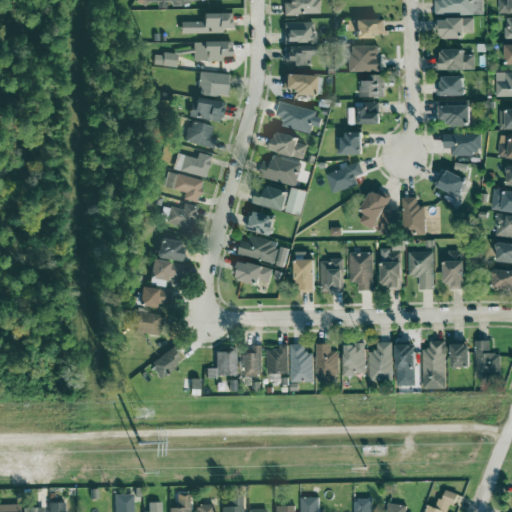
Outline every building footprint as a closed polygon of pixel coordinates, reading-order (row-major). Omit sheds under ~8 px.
[(282,15),(317,15),(316,0),(287,0),(287,3),(282,3),(282,15)] [(482,0),(433,0),(434,15),(483,14),(482,0)] [(511,0),(497,0),(498,13),(511,12),(511,0)] [(230,27),(229,13),(200,13),(201,21),(179,22),(179,33),(220,33),(220,28),(230,27)] [(473,33),(474,18),(437,18),(437,31),(440,31),(440,38),(464,38),(464,33),(473,33)] [(374,38),(374,34),(384,33),(383,19),(353,19),(354,38),(374,38)] [(313,22),(283,22),(283,42),(313,42),(313,22)] [(230,41),(192,42),(192,61),(220,60),(220,55),(230,55),(230,41)] [(285,64),(309,63),(309,45),(284,46),(285,64)] [(379,45),(347,46),(348,72),(379,71),(379,45)] [(474,69),(474,54),(464,54),(464,49),(439,49),(439,70),(474,69)] [(151,65),(174,66),(175,54),(152,53),(151,65)] [(511,71),(495,72),(495,97),(511,96),(511,71)] [(227,73),(197,72),(197,95),(226,96),(227,73)] [(291,89),(290,94),(320,95),(321,76),(283,74),(282,88),(291,89)] [(358,80),(359,97),(384,96),(383,74),(366,75),(366,80),(358,80)] [(464,76),(440,75),(439,95),(463,96),(464,76)] [(221,101),(190,99),(189,118),(220,120),(221,101)] [(278,102),(275,116),(283,117),(281,126),(310,133),(312,126),(319,128),(322,113),(278,102)] [(469,124),(469,105),(438,105),(439,125),(469,124)] [(499,129),(511,128),(511,108),(499,109),(499,129)] [(184,143),(210,146),(212,139),(209,138),(211,125),(187,122),(184,143)] [(274,132),(269,149),(302,159),(307,142),(274,132)] [(337,154),(362,153),(361,132),(344,132),(344,137),(336,137),(337,154)] [(480,134),(442,133),(442,154),(480,154),(480,134)] [(511,158),(511,136),(499,136),(497,157),(511,158)] [(176,153),(171,169),(204,178),(210,156),(197,152),(195,159),(176,153)] [(261,161),(259,179),(296,185),(300,162),(271,157),(270,162),(261,161)] [(363,174),(358,162),(325,174),(332,194),(357,185),(355,177),(363,174)] [(458,195),(464,176),(444,169),(438,188),(458,195)] [(197,203),(201,179),(166,172),(163,188),(183,192),(182,200),(197,203)] [(253,203),(282,211),(287,192),(258,184),(253,203)] [(300,215),(306,191),(291,187),(284,211),(300,215)] [(491,210),(511,212),(511,190),(492,189),(491,210)] [(378,232),(394,234),(396,210),(386,209),(387,194),(364,193),(362,226),(379,227),(378,232)] [(424,235),(424,205),(416,205),(416,197),(402,197),(402,235),(424,235)] [(165,223),(189,230),(196,207),(182,203),(181,209),(169,206),(165,223)] [(274,216),(251,212),(248,231),(271,235),(274,216)] [(511,237),(511,215),(496,215),(494,237),(511,237)] [(237,257),(284,265),(288,249),(276,247),(277,241),(250,236),(249,241),(240,240),(237,257)] [(181,261),(183,241),(157,239),(155,259),(181,261)] [(511,243),(496,243),(495,261),(511,261),(511,243)] [(380,287),(401,287),(400,252),(390,252),(390,248),(379,248),(380,287)] [(462,250),(447,251),(447,260),(443,260),(444,289),(463,288),(462,250)] [(372,252),(349,252),(349,282),(357,282),(357,290),(372,290),(372,252)] [(407,276),(418,276),(418,289),(433,289),(433,252),(407,252),(407,276)] [(179,279),(181,264),(151,259),(148,278),(165,280),(166,277),(179,279)] [(294,259),(293,284),(300,284),(300,292),(313,292),(314,260),(294,259)] [(320,259),(320,291),(341,291),(342,259),(320,259)] [(272,269),(239,260),(234,279),(253,284),(254,279),(268,284),(272,269)] [(511,289),(511,271),(495,269),(492,287),(511,289)] [(137,305),(154,308),(154,304),(166,306),(169,291),(140,286),(137,305)] [(161,314),(135,313),(134,333),(160,334),(161,314)] [(422,389),(445,389),(445,341),(429,341),(429,348),(422,348),(422,389)] [(489,341),(475,341),(475,377),(500,377),(500,353),(490,353),(489,341)] [(369,351),(369,381),(392,381),(392,342),(376,342),(376,351),(369,351)] [(450,344),(451,368),(468,367),(468,343),(450,344)] [(288,373),(288,344),(279,344),(279,349),(267,349),(267,380),(280,379),(280,374),(288,373)] [(304,344),(289,344),(290,382),(313,381),(312,352),(304,352),(304,344)] [(337,350),(330,351),(330,344),(315,344),(316,379),(338,379),(337,350)] [(365,375),(364,344),(343,344),(343,375),(365,375)] [(395,368),(413,368),(413,344),(395,344),(395,368)] [(260,345),(250,345),(250,353),(243,354),(243,377),(261,376),(260,345)] [(214,352),(214,376),(234,375),(234,346),(225,347),(225,351),(214,352)] [(159,377),(181,363),(172,348),(149,362),(159,377)] [(214,379),(214,368),(205,368),(205,379),(214,379)] [(446,511),(449,504),(454,506),(458,494),(445,490),(441,500),(438,499),(435,507),(426,505),(423,511),(446,511)] [(188,511),(188,492),(175,493),(175,508),(168,508),(168,511),(188,511)] [(113,495),(113,511),(131,511),(131,494),(113,495)] [(241,511),(241,494),(228,494),(228,506),(221,507),(220,511),(241,511)] [(318,511),(318,497),(300,497),(299,511),(318,511)] [(371,511),(371,498),(353,499),(353,511),(371,511)] [(160,511),(160,502),(147,503),(147,511),(142,511),(141,511),(160,511)] [(62,511),(63,503),(48,503),(48,511),(62,511)] [(404,511),(405,505),(387,503),(385,511),(404,511)]
